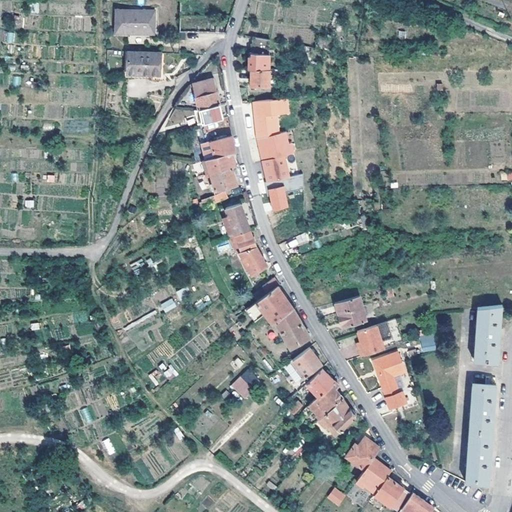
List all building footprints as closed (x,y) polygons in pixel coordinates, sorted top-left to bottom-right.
[(115,9),(115,30),(115,33),(152,33),(152,31),(153,10),(115,9)] [(270,54),(269,39),(251,36),(250,53),(270,54)] [(160,76),(161,52),(128,50),(127,73),(160,76)] [(250,53),(247,52),(247,68),(252,69),(269,69),(270,54),(250,53)] [(269,69),(252,69),(250,85),(267,87),(269,69)] [(190,82),(196,108),(217,103),(211,77),(190,82)] [(217,103),(196,108),(199,124),(220,118),(217,103)] [(282,132),(254,138),(256,147),(258,147),(259,151),(257,151),(259,160),(281,154),(291,152),(288,142),(285,143),(282,132)] [(214,157),(228,153),(232,152),(230,144),(229,135),(209,139),(209,141),(213,155),(206,157),(204,157),(205,160),(214,157)] [(206,157),(213,155),(209,141),(202,143),(206,157)] [(209,172),(230,166),(233,165),(230,159),(228,153),(214,157),(205,160),(200,161),(203,174),(209,172)] [(281,154),(259,160),(264,181),(286,176),(281,154)] [(230,166),(209,172),(214,189),(234,183),(231,172),(230,166)] [(501,180),(511,179),(511,171),(500,172),(501,180)] [(267,190),(273,212),(290,207),(283,185),(267,190)] [(212,195),(215,203),(227,198),(224,190),(212,195)] [(201,202),(203,207),(212,204),(210,198),(201,202)] [(227,216),(232,234),(233,233),(246,229),(241,214),(238,203),(230,205),(232,214),(227,216)] [(296,246),(300,256),(351,236),(345,219),(314,230),(317,238),(296,246)] [(246,229),(233,233),(237,249),(239,254),(251,247),(249,239),(246,229)] [(307,234),(280,244),(283,250),(310,241),(307,234)] [(258,256),(251,247),(239,254),(237,254),(251,276),(264,266),(258,256)] [(135,275),(146,271),(140,259),(130,264),(135,275)] [(259,285),(265,293),(275,286),(277,284),(272,277),(259,285)] [(265,293),(253,301),(268,322),(272,320),(288,346),(307,335),(300,322),(292,308),(286,300),(275,286),(265,293)] [(389,286),(384,288),(383,289),(386,297),(391,295),(389,286)] [(357,296),(332,303),(341,327),(364,320),(357,296)] [(165,313),(176,306),(171,298),(160,304),(165,313)] [(474,360),(496,362),(498,332),(500,306),(477,308),(474,360)] [(383,323),(355,331),(358,341),(360,346),(356,348),(359,357),(382,349),(383,349),(380,341),(390,338),(385,322),(383,323)] [(422,352),(436,350),(434,334),(420,336),(422,352)] [(307,346),(288,361),(289,364),(292,362),(301,376),(319,363),(312,354),(307,346)] [(396,352),(371,361),(383,397),(396,393),(391,377),(403,373),(396,352)] [(237,357),(230,364),(237,370),(244,363),(237,357)] [(163,371),(167,380),(177,375),(173,366),(163,371)] [(306,385),(316,395),(332,380),(326,373),(319,367),(304,383),(306,385)] [(246,368),(239,375),(248,384),(255,377),(246,368)] [(318,417),(338,400),(340,397),(332,388),(336,385),(332,380),(316,395),(311,400),(314,403),(311,406),(317,413),(315,414),(318,417)] [(464,482),(487,483),(492,404),(494,386),(472,385),(464,482)] [(300,391),(298,389),(288,399),(292,404),(288,409),(292,413),(300,403),(296,399),(302,393),(300,391)] [(332,435),(352,417),(351,416),(352,413),(349,409),(347,409),(341,400),(338,400),(318,417),(316,420),(322,426),(323,425),(332,435)] [(85,424),(93,420),(87,407),(79,410),(85,424)] [(372,457),(378,448),(375,446),(370,442),(362,437),(353,449),(349,447),(344,455),(363,470),(372,457)] [(109,438),(102,440),(108,455),(115,453),(109,438)] [(373,491),(385,475),(388,470),(382,465),(372,457),(363,470),(354,481),(362,486),(363,484),(373,491)] [(397,485),(385,475),(373,491),(372,493),(394,510),(407,493),(397,485)] [(334,487),(326,498),(339,506),(346,495),(334,487)] [(396,511),(425,511),(429,507),(420,500),(410,492),(396,511)]
